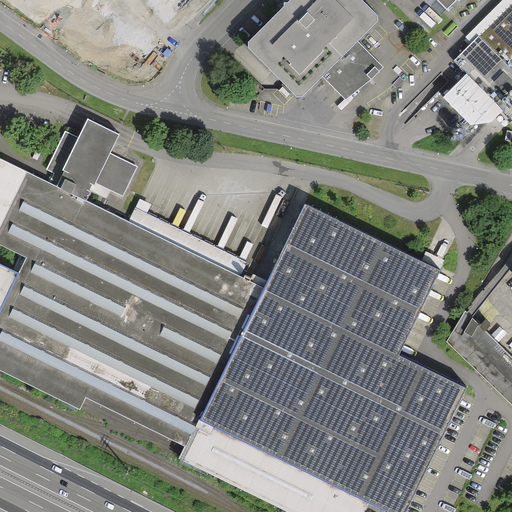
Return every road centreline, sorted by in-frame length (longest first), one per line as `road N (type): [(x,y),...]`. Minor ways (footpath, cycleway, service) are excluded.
road 1 (unclassified): [(170,110),(511,185)]
road 2 (unclassified): [(0,21),(86,82),(170,110)]
road 3 (motorway): [(122,511),(0,449)]
road 4 (unclassified): [(245,0),(190,59),(170,110)]
